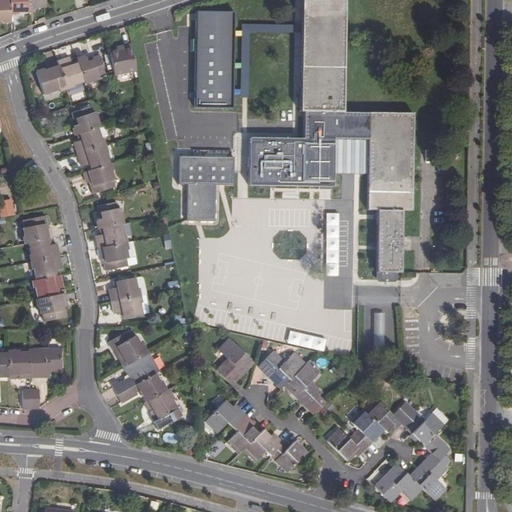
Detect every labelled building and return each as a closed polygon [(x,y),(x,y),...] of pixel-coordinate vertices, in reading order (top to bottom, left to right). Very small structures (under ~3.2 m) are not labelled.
[(0,0),(0,19),(9,17),(8,0),(0,0)] [(8,0),(9,17),(16,17),(16,14),(26,14),(26,12),(25,0),(8,0)] [(25,0),(26,12),(34,12),(34,10),(44,10),(43,0),(25,0)] [(393,273),(401,273),(402,211),(412,211),(413,114),(343,112),(344,0),(301,0),(300,112),(303,112),(303,139),(249,139),(249,186),(332,186),(332,174),(333,139),(368,140),(367,175),(367,210),(377,210),(375,273),(383,273),(383,276),(393,277),(393,273)] [(197,13),(196,107),(232,107),(233,13),(197,13)] [(298,23),(236,23),(235,99),(242,99),(241,28),(298,28),(298,23)] [(136,69),(131,44),(118,47),(118,49),(109,51),(113,73),(136,69)] [(58,62),(66,89),(84,83),(78,65),(72,67),(71,65),(69,59),(58,62)] [(84,83),(85,86),(100,81),(99,78),(105,76),(100,61),(87,65),(87,63),(86,59),(77,63),(78,65),(84,83)] [(50,94),(66,89),(58,62),(46,65),(48,70),(36,73),(43,94),(50,92),(50,94)] [(73,128),(76,136),(79,135),(97,129),(99,128),(95,114),(91,114),(89,109),(74,114),(78,127),(76,127),(73,128)] [(73,144),(76,156),(102,147),(97,129),(79,135),(81,142),(78,142),(73,144)] [(453,131),(453,140),(465,139),(465,131),(453,131)] [(333,139),(332,174),(367,175),(368,140),(333,139)] [(88,165),(90,171),(108,165),(102,147),(76,156),(80,168),(86,166),(88,165)] [(184,185),(183,220),(214,221),(214,185),(232,185),(233,158),(175,157),(175,185),(184,185)] [(89,183),(93,195),(113,188),(111,181),(113,180),(108,165),(90,171),(87,172),(82,174),(85,184),(89,183)] [(11,200),(0,201),(0,217),(14,215),(11,200)] [(96,221),(98,230),(100,230),(102,229),(120,226),(123,225),(120,209),(116,210),(115,204),(99,207),(101,220),(99,221),(96,221)] [(337,272),(337,215),(328,215),(328,272),(337,272)] [(22,228),(25,244),(28,244),(47,240),(49,239),(53,238),(52,228),(47,229),(45,217),(23,221),(25,227),(22,228)] [(120,226),(123,237),(130,235),(127,224),(123,225),(120,226)] [(95,237),(97,248),(124,243),(123,237),(120,226),(102,229),(102,235),(100,235),(95,237)] [(28,244),(32,263),(59,257),(57,245),(51,246),(48,246),(47,240),(28,244)] [(103,260),(105,271),(126,267),(125,259),(127,259),(124,243),(97,248),(100,260),(103,260)] [(32,263),(35,280),(54,276),(53,271),(56,270),(62,269),(59,257),(32,263)] [(33,281),(37,299),(56,295),(55,290),(58,289),(63,288),(61,275),(57,276),(54,276),(35,280),(33,281)] [(134,279),(137,297),(145,295),(142,280),(140,278),(134,279)] [(107,290),(110,303),(137,297),(134,279),(133,279),(114,283),(115,289),(113,289),(107,290)] [(42,316),(44,323),(65,318),(63,306),(67,305),(65,294),(59,295),(56,295),(37,299),(40,316),(42,316)] [(121,314),(122,320),(141,316),(137,297),(110,303),(112,315),(118,314),(121,314)] [(382,354),(382,314),(373,314),(373,354),(382,354)] [(289,331),(286,343),(289,344),(324,352),(327,340),(289,331)] [(112,349),(123,367),(145,354),(135,336),(128,340),(124,334),(108,343),(111,350),(112,349)] [(216,370),(231,385),(253,363),(229,338),(218,349),(227,358),(216,370)] [(28,355),(29,381),(45,380),(45,373),(48,373),(48,375),(50,375),(60,375),(59,352),(40,353),(40,355),(29,356),(28,355)] [(258,367),(280,388),(284,386),(305,364),(293,353),(283,362),(273,352),(258,367)] [(110,384),(116,394),(131,387),(134,385),(154,374),(158,372),(147,353),(144,355),(123,367),(127,376),(128,376),(130,378),(118,384),(117,381),(110,384)] [(8,382),(29,381),(28,355),(7,356),(7,358),(8,380),(8,382)] [(307,408),(314,415),(328,401),(310,382),(319,372),(308,361),(305,364),(284,386),(307,408)] [(138,391),(144,403),(163,392),(154,374),(134,385),(138,391)] [(116,394),(121,402),(135,394),(134,393),(131,387),(116,394)] [(151,423),(156,430),(179,416),(165,391),(163,392),(144,403),(142,403),(153,422),(151,423)] [(21,392),(22,411),(30,410),(30,393),(21,392)] [(30,393),(30,410),(38,410),(38,392),(30,393)] [(226,422),(231,428),(244,414),(234,404),(231,407),(224,401),(205,420),(216,432),(226,422)] [(383,431),(386,433),(393,426),(395,429),(401,423),(414,410),(405,402),(392,415),(378,401),(365,413),(383,431)] [(447,421),(435,409),(430,414),(442,425),(447,421)] [(401,423),(406,429),(419,416),(414,410),(401,423)] [(353,434),(367,447),(383,431),(365,413),(363,411),(351,422),(359,429),(353,434)] [(227,441),(239,453),(242,450),(258,434),(251,427),(254,423),(244,414),(231,428),(236,432),(227,441)] [(423,445),(427,449),(431,454),(420,464),(423,467),(412,478),(421,488),(422,489),(433,500),(444,489),(435,480),(446,468),(444,466),(450,460),(444,454),(448,450),(433,435),(442,425),(430,414),(424,420),(419,416),(406,429),(423,445)] [(242,450),(255,461),(264,451),(269,456),(282,443),(272,434),(269,436),(262,430),(258,434),(242,450)] [(327,441),(347,462),(354,454),(357,457),(367,447),(353,434),(349,439),(339,430),(327,441)] [(269,456),(287,472),(301,459),(306,452),(294,441),(287,448),(282,443),(269,456)] [(380,493),(389,502),(401,491),(410,501),(422,489),(421,488),(412,478),(409,476),(409,475),(397,464),(374,487),(380,493)] [(412,478),(423,467),(420,464),(409,475),(409,476),(412,478)] [(366,480),(372,486),(385,475),(379,468),(366,480)]
